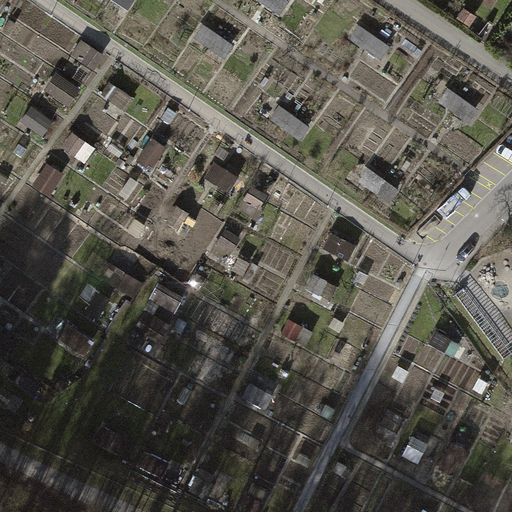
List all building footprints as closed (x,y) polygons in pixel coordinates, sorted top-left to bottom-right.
[(264,0),(286,11),(291,0),(264,0)] [(207,22),(198,35),(227,57),(237,44),(207,22)] [(384,59),(393,43),(361,25),(352,40),(384,59)] [(59,72),(49,88),(73,104),(84,87),(59,72)] [(468,116),(473,108),(453,93),(447,102),(468,116)] [(305,137),(313,123),(282,105),(274,119),(305,137)] [(232,190),(241,175),(218,162),(209,177),(232,190)] [(354,257),(359,243),(334,234),(329,249),(354,257)] [(105,277),(137,297),(147,282),(115,262),(105,277)] [(180,310),(187,293),(161,283),(154,300),(180,310)] [(149,310),(138,329),(164,343),(174,323),(149,310)] [(70,321),(60,335),(86,353),(96,339),(70,321)] [(461,474),(473,448),(455,440),(443,465),(461,474)]
